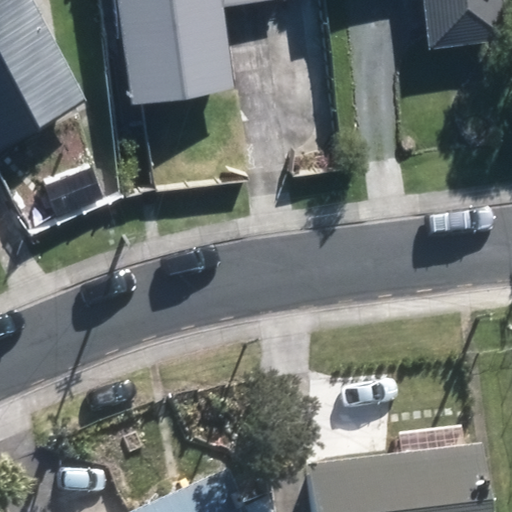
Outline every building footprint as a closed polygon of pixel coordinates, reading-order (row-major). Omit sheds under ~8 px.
[(13,0),(0,0),(0,125),(62,93),(13,0)] [(205,0),(113,0),(125,89),(216,77),(205,0)] [(423,0),(427,31),(485,25),(482,0),(423,0)] [(465,511),(459,452),(292,469),(296,511),(465,511)] [(223,511),(208,473),(108,511),(223,511)]
